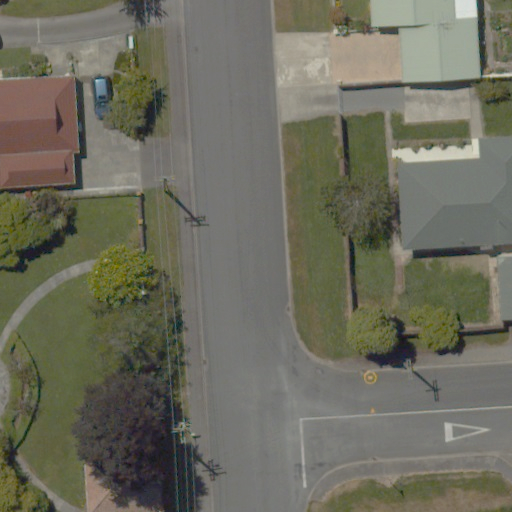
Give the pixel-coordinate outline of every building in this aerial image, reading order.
[(366,0),(368,22),(398,21),(401,75),(475,72),(471,0),(366,0)] [(388,35),(329,37),(331,86),(390,84),(388,35)] [(0,186),(77,181),(69,64),(0,68),(0,186)] [(482,158),(398,160),(401,241),(511,237),(511,132),(481,133),(482,158)] [(511,256),(494,257),(497,312),(511,311),(511,256)]
